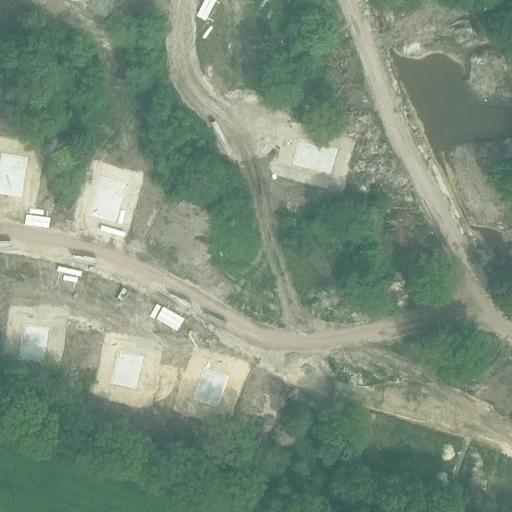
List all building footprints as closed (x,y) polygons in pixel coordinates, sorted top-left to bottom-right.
[(337,150),(299,140),(293,165),(330,175),(337,150)] [(27,159),(2,155),(0,166),(0,194),(21,198),(27,159)] [(126,185),(101,178),(90,216),(115,223),(126,185)] [(49,328),(23,325),(18,364),(44,367),(49,328)] [(143,357),(118,352),(111,384),(136,389),(143,357)] [(228,377),(204,369),(193,400),(218,408),(228,377)]
